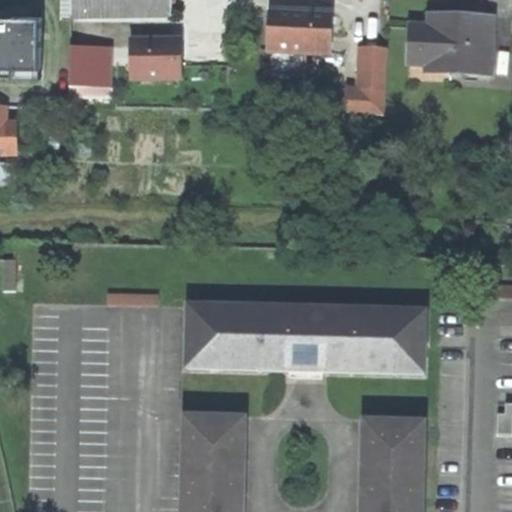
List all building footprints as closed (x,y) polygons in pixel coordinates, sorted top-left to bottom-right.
[(71,17),(71,14),(70,0),(61,0),(61,17),(71,17)] [(70,0),(71,14),(172,13),(171,0),(70,0)] [(268,50),(272,50),(306,52),(328,53),(330,22),(316,22),(316,15),(301,14),(270,13),(268,50)] [(0,67),(14,67),(41,67),(42,18),(0,17),(0,67)] [(430,32),(412,31),(411,69),(429,71),(429,75),(492,77),(491,23),(450,21),(431,21),(430,32)] [(179,43),(132,43),(132,81),(180,81),(180,56),(179,43)] [(388,50),(361,49),(359,91),(346,90),(345,115),(385,117),(388,50)] [(71,50),(70,90),(79,91),(109,91),(110,91),(111,50),(71,50)] [(306,52),(272,50),(270,76),(304,78),(306,52)] [(41,77),(41,67),(14,67),(14,77),(41,77)] [(109,100),(109,91),(79,91),(79,100),(109,100)] [(2,158),(17,158),(17,125),(6,125),(6,109),(0,109),(0,151),(2,151),(2,158)] [(0,192),(16,193),(16,166),(0,165),(0,192)] [(21,289),(18,261),(2,262),(5,291),(21,289)] [(186,373),(427,378),(429,311),(187,305),(186,373)] [(180,511),(245,511),(247,419),(182,417),(180,511)] [(359,511),(424,511),(427,423),(362,421),(359,511)]
